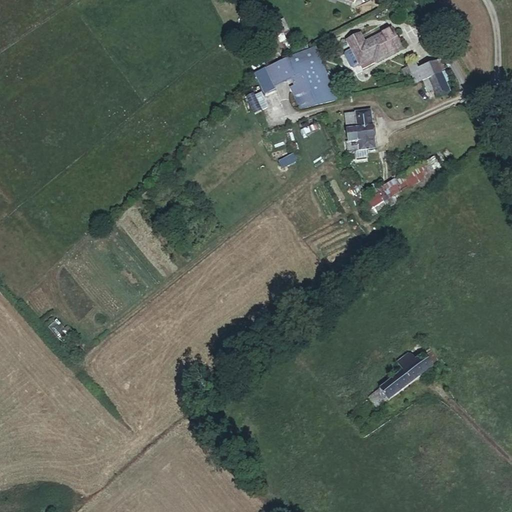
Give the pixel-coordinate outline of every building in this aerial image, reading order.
[(255,7),(251,0),(239,0),(232,4),(238,15),(255,7)] [(273,26),(278,36),(289,31),(283,20),(273,26)] [(359,32),(347,38),(363,70),(404,49),(392,26),(364,40),(359,32)] [(289,31),(278,36),(283,46),(294,41),(289,31)] [(336,99),(312,45),(265,68),(267,72),(259,75),(264,86),(272,83),(273,85),(291,77),(295,89),(291,91),(300,108),(336,99)] [(414,81),(421,77),(428,93),(433,90),(436,98),(449,92),(435,61),(418,68),(416,63),(408,67),(414,81)] [(248,99),(254,115),(268,110),(262,94),(248,99)] [(374,151),(370,110),(355,112),(355,116),(344,117),(347,143),(345,143),(347,158),(353,157),(353,153),(374,151)] [(294,155),(279,162),(283,170),(298,163),(294,155)] [(438,157),(426,163),(433,178),(435,181),(446,173),(438,157)] [(433,178),(426,163),(391,181),(398,195),(402,194),(406,202),(419,192),(416,186),(433,178)] [(375,214),(388,207),(379,192),(367,200),(375,214)] [(420,355),(422,358),(430,367),(436,363),(426,351),(420,355)] [(378,394),(367,403),(375,412),(385,404),(387,406),(431,369),(430,367),(422,358),(418,361),(414,357),(410,360),(407,357),(393,368),(399,374),(376,393),(378,394)] [(249,426),(238,434),(246,445),(257,437),(249,426)]
